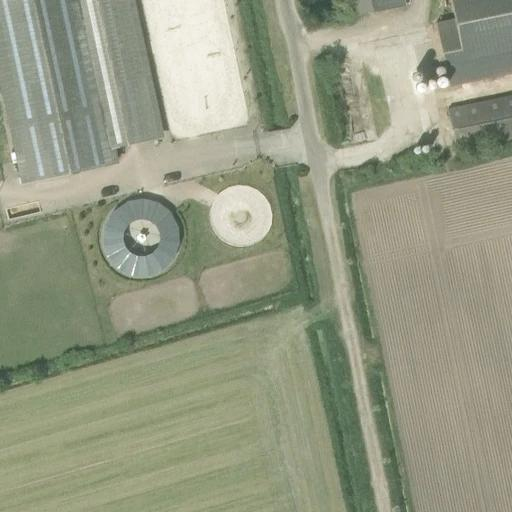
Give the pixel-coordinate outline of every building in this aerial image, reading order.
[(139,45),(129,0),(0,0),(0,67),(25,183),(113,164),(110,149),(159,138),(142,58),(134,60),(131,46),(139,45)] [(404,6),(403,0),(351,0),(355,17),(404,6)] [(511,73),(511,0),(449,0),(454,19),(435,23),(448,87),(511,73)] [(455,150),(511,138),(511,95),(447,109),(455,150)] [(107,201),(103,272),(168,276),(172,205),(107,201)]
